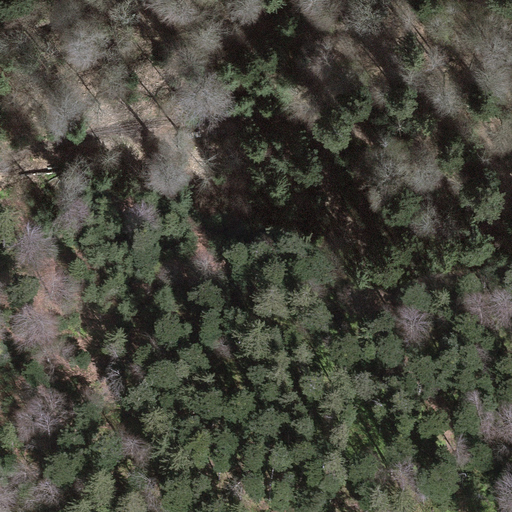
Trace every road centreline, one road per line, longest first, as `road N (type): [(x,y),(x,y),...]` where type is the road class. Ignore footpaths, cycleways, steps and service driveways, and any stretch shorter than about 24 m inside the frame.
road 1 (track): [(0,165),(101,128),(243,112),(301,122),(496,217)]
road 2 (track): [(326,134),(364,267),(421,319)]
